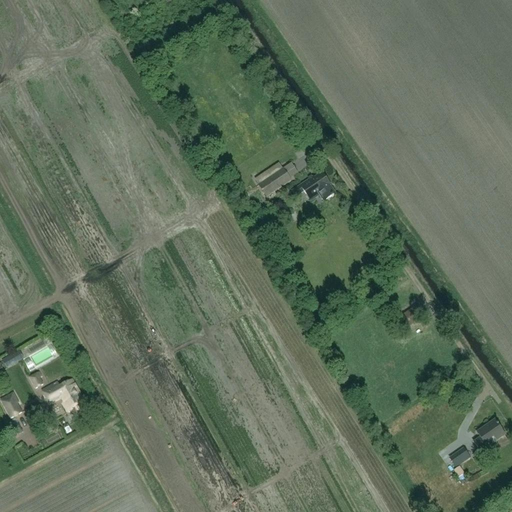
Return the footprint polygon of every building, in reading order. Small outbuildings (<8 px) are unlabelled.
[(290,180),(282,169),(259,185),(267,196),(290,180)] [(313,177),(292,191),(296,197),(304,191),(311,201),(320,195),(324,201),(336,194),(329,185),(330,185),(322,174),(314,179),(313,177)] [(412,308),(398,317),(406,330),(421,321),(412,308)] [(24,359),(20,352),(3,361),(7,368),(24,359)] [(30,378),(36,389),(43,385),(39,378),(41,377),(39,373),(37,374),(30,378)] [(45,389),(48,394),(45,396),(50,404),(62,397),(65,401),(63,402),(69,412),(72,410),(76,416),(85,411),(82,405),(85,403),(82,396),(81,396),(79,393),(80,393),(72,379),(60,387),(57,382),(45,389)] [(22,412),(12,394),(1,400),(11,418),(22,412)] [(505,435),(495,420),(477,432),(480,437),(474,442),(481,452),(505,435)] [(456,455),(450,459),(456,467),(458,465),(461,463),(464,462),(469,458),(464,450),(458,454),(456,455)] [(459,467),(453,471),(458,478),(464,474),(459,467)]
